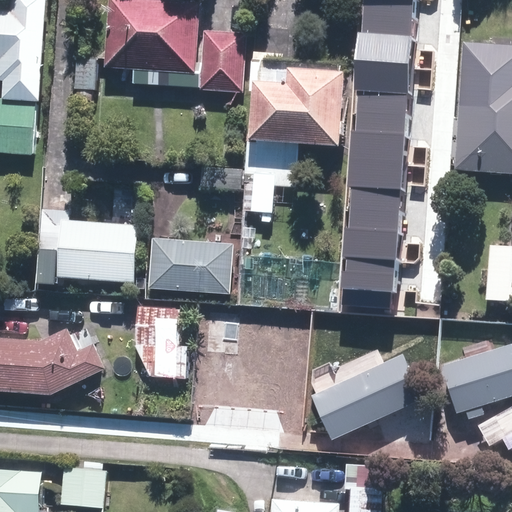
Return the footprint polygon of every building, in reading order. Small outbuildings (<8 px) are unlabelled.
[(43,103),(48,0),(15,0),(15,13),(0,11),(0,60),(4,61),(2,83),(7,83),(6,101),(43,103)] [(200,5),(130,0),(112,0),(107,69),(195,76),(200,5)] [(363,0),(361,34),(410,38),(413,0),(363,0)] [(248,36),(207,34),(204,90),(245,93),(248,36)] [(359,90),(406,94),(410,38),(361,34),(358,34),(354,90),(359,90)] [(511,47),(465,44),(457,168),(511,171),(511,47)] [(100,62),(80,60),(77,90),(98,91),(100,62)] [(260,87),(255,141),(342,149),(348,78),(295,73),(293,89),(260,87)] [(359,90),(356,132),(404,135),(406,94),(359,90)] [(0,103),(0,153),(33,156),(37,106),(0,103)] [(400,191),(404,135),(356,132),(352,131),(348,187),(352,188),(400,191)] [(243,173),(204,169),(202,191),(241,195),(243,173)] [(407,259),(439,259),(438,236),(444,236),(444,173),(413,173),(413,220),(406,221),(407,259)] [(347,228),(345,259),(395,262),(400,191),(352,188),(352,189),(350,228),(347,228)] [(61,274),(61,279),(136,285),(141,229),(137,229),(138,213),(72,208),(72,213),(47,211),(42,273),(61,274)] [(155,242),(152,287),(231,292),(234,247),(155,242)] [(511,249),(493,248),(489,299),(511,301),(511,249)] [(345,259),(342,305),(392,308),(395,262),(345,259)] [(181,311),(141,308),(138,346),(154,376),(186,378),(189,348),(178,348),(181,311)] [(316,310),(287,311),(288,348),(317,348),(316,310)] [(199,391),(239,393),(239,386),(258,387),(262,315),(203,312),(199,391)] [(70,332),(46,344),(0,340),(0,393),(54,398),(109,371),(97,348),(82,356),(70,332)] [(511,346),(445,368),(459,411),(511,393),(511,346)] [(307,380),(334,439),(425,398),(406,355),(362,374),(355,358),(307,380)] [(511,410),(480,427),(490,446),(511,434),(511,410)] [(346,463),(345,489),(350,489),(350,506),(386,508),(388,465),(346,463)] [(39,511),(42,473),(0,470),(0,511),(39,511)] [(107,472),(67,470),(65,503),(105,505),(107,472)] [(341,511),(342,504),(275,499),(273,511),(341,511)]
